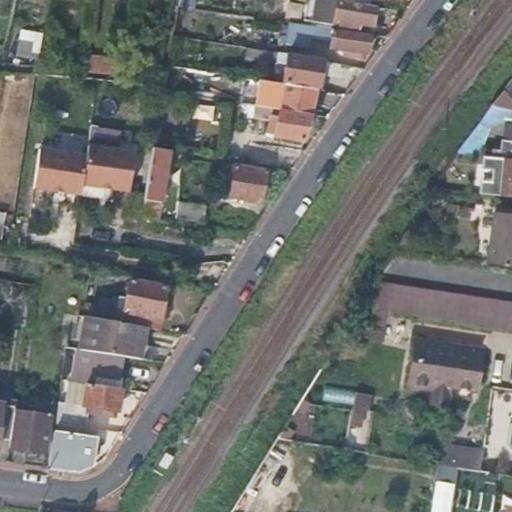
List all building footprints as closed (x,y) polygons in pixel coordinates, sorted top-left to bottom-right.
[(375,8),(329,0),(319,0),(315,23),(358,30),(359,23),(373,25),(375,8)] [(333,29),(284,22),(283,35),(289,37),(288,44),(309,47),(311,37),(331,39),(333,29)] [(20,29),(17,55),(40,57),(42,31),(20,29)] [(333,29),(331,39),(330,49),(344,52),(344,57),(361,60),(362,55),(367,54),(370,35),(333,29)] [(290,54),(250,48),(249,58),(288,64),(290,54)] [(288,64),(285,85),(318,90),(320,90),(324,61),(324,59),(290,54),(288,64)] [(86,55),(86,73),(111,74),(112,56),(86,55)] [(281,84),(261,81),(260,90),(280,92),(281,84)] [(285,85),(284,98),(283,111),(311,115),(318,90),(285,85)] [(511,97),(507,93),(496,107),(511,110),(511,97)] [(511,110),(496,107),(481,126),(494,128),(498,129),(499,118),(511,119),(511,110)] [(283,111),(281,110),(280,118),(275,134),(275,136),(303,141),(311,115),(283,111)] [(275,134),(280,118),(272,117),(268,132),(275,134)] [(494,128),(481,126),(460,155),(470,156),(487,158),(496,158),(496,152),(497,146),(487,146),(494,128)] [(496,158),(511,159),(511,138),(506,139),(505,152),(496,152),(496,158)] [(84,185),(131,192),(137,152),(89,145),(88,155),(84,185)] [(82,195),(84,185),(88,155),(41,148),(36,188),(82,195)] [(176,151),(154,148),(144,215),(162,218),(170,160),(176,159),(176,151)] [(511,198),(511,159),(496,158),(487,158),(486,169),(496,170),(495,181),(485,181),(484,194),(511,198)] [(232,197),(237,166),(225,165),(224,171),(228,172),(224,196),(232,197)] [(267,170),(237,166),(232,197),(262,202),(267,170)] [(204,220),(206,204),(178,200),(177,217),(204,220)] [(511,266),(511,213),(497,211),(489,263),(511,266)] [(410,252),(438,256),(440,244),(438,243),(438,238),(417,234),(411,244),(410,252)] [(119,309),(86,304),(84,316),(145,327),(159,330),(166,287),(129,281),(127,296),(121,296),(119,309)] [(383,311),(511,330),(511,303),(387,285),(383,311)] [(145,327),(84,316),(78,315),(76,323),(70,322),(65,348),(68,348),(78,350),(124,357),(130,358),(132,343),(143,345),(145,327)] [(436,380),(453,383),(474,385),(479,347),(416,338),(409,381),(423,384),(434,385),(436,380)] [(140,359),(143,345),(132,343),(130,358),(140,359)] [(72,380),(89,383),(119,388),(124,357),(78,350),(72,380)] [(451,402),(453,383),(436,380),(434,385),(433,399),(451,402)] [(59,401),(55,423),(85,428),(89,406),(119,410),(122,389),(119,388),(89,383),(86,405),(59,401)] [(10,440),(9,447),(47,452),(52,416),(24,413),(27,393),(18,391),(16,404),(10,440)] [(363,445),(375,395),(357,391),(345,441),(363,445)] [(0,439),(10,440),(16,404),(0,401),(0,439)] [(54,432),(48,468),(78,472),(93,465),(97,437),(54,432)] [(436,479),(457,482),(459,467),(482,471),(486,450),(442,442),(436,479)]
